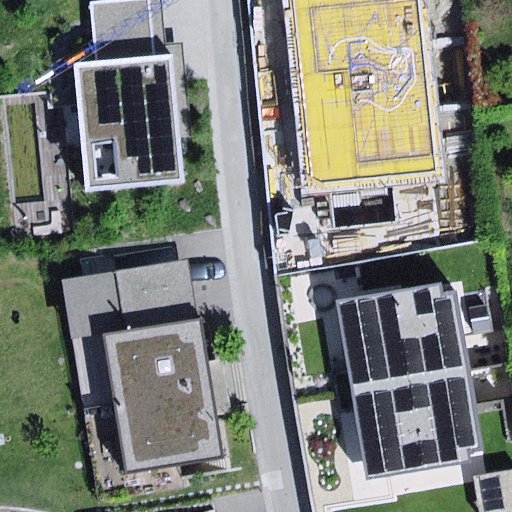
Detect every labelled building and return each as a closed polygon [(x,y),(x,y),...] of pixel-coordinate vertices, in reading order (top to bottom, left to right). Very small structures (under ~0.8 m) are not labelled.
[(129,0),(92,3),(97,64),(155,58),(149,0),(129,0)] [(416,0),(289,0),(309,185),(434,173),(416,0)] [(97,64),(74,66),(86,192),(185,182),(173,57),(155,58),(97,64)] [(117,273),(127,334),(196,323),(186,263),(117,273)] [(127,334),(117,273),(62,282),(72,342),(107,337),(127,334)] [(441,285),(337,303),(352,388),(469,368),(456,292),(442,295),(441,285)] [(107,337),(117,404),(211,389),(207,364),(200,323),(196,323),(127,334),(107,337)] [(224,361),(207,364),(211,389),(215,418),(232,415),(224,361)] [(469,368),(352,388),(366,481),(469,464),(467,452),(484,449),(469,368)] [(128,472),(221,457),(215,418),(211,389),(117,404),(128,472)] [(511,511),(511,471),(473,477),(478,511),(511,511)]
